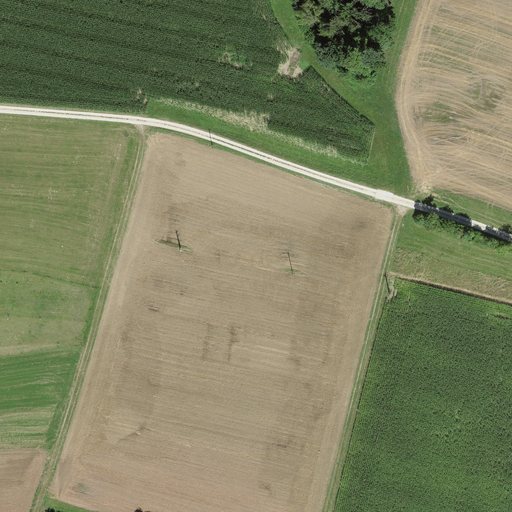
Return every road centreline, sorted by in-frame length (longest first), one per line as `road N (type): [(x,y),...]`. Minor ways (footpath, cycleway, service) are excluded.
road 1 (track): [(0,107),(151,119),(511,242)]
road 2 (track): [(37,511),(75,411),(151,119)]
